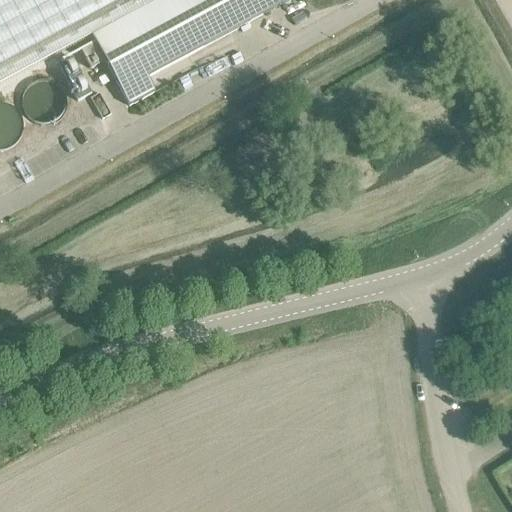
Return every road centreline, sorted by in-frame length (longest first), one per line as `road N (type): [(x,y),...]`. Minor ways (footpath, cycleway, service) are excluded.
road 1 (unclassified): [(0,403),(153,345),(425,283)]
road 2 (unclassified): [(462,511),(432,403),(425,283)]
